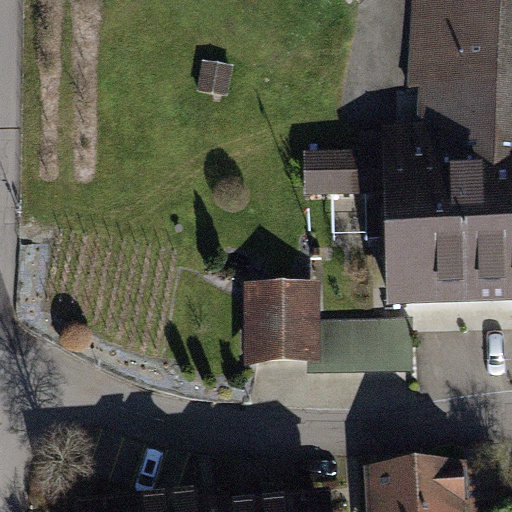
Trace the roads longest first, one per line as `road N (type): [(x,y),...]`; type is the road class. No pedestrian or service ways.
road 1 (residential): [(8,379),(52,382),(163,421),(296,434),(511,417)]
road 2 (residential): [(8,379),(2,511)]
